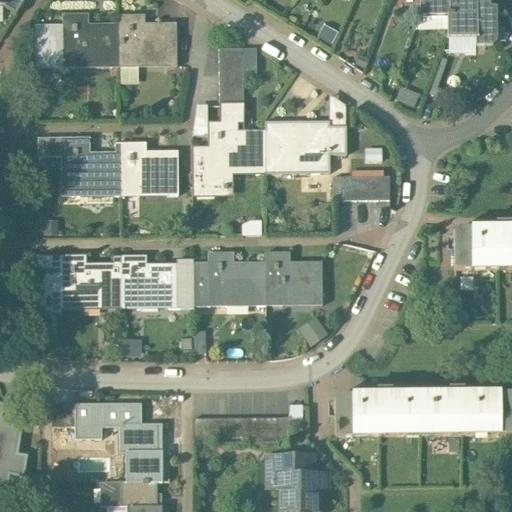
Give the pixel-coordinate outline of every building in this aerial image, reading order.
[(0,0),(0,9),(2,9),(15,17),(25,1),(22,0),(0,0)] [(446,0),(418,0),(419,17),(446,16),(446,2),(446,0)] [(475,2),(446,2),(446,16),(447,37),(475,37),(475,4),(475,2)] [(488,4),(475,4),(475,37),(475,48),(491,48),(495,43),(495,11),(488,11),(488,4)] [(119,28),(80,28),(80,18),(63,18),(63,28),(63,71),(81,71),(82,62),(111,62),(111,71),(119,71),(119,28)] [(176,28),(135,28),(135,19),(119,19),(119,28),(119,71),(176,71),(176,28)] [(63,28),(34,28),(34,71),(37,71),(37,70),(62,70),(62,71),(63,71),(63,28)] [(242,52),(217,53),(217,65),(242,64),(242,52)] [(111,62),(82,62),(81,71),(81,76),(111,75),(111,71),(111,62)] [(242,75),(242,64),(217,65),(217,75),(242,75)] [(242,75),(217,75),(217,86),(242,86),(242,75)] [(242,86),(217,86),(217,98),(242,98),(242,86)] [(397,100),(415,107),(419,97),(401,90),(397,100)] [(242,98),(217,98),(217,109),(242,109),(242,98)] [(330,101),(330,126),(346,126),(347,101),(330,101)] [(242,109),(217,109),(217,125),(206,125),(206,151),(191,151),(191,199),(225,198),(225,178),(264,177),(263,134),(242,134),(242,109)] [(345,130),(327,129),(327,124),(264,125),(263,134),(264,177),(328,176),(328,158),(345,157),(345,130)] [(115,156),(79,155),(79,142),(37,143),(37,159),(60,159),(60,200),(120,199),(119,147),(115,147),(115,156)] [(175,155),(134,155),(134,147),(119,147),(120,199),(175,199),(175,155)] [(343,180),(333,181),(333,205),(343,205),(343,180)] [(354,204),(354,180),(343,180),(343,205),(354,204)] [(366,204),(366,180),(354,180),(354,204),(366,204)] [(377,180),(366,180),(366,204),(377,204),(377,180)] [(389,180),(377,180),(377,204),(389,204),(389,180)] [(511,273),(511,233),(508,234),(508,228),(493,228),(493,235),(454,235),(454,273),(511,273)] [(321,266),(280,266),(280,257),(264,257),(264,267),(265,310),(321,309),(321,266)] [(264,267),(223,267),(223,258),(207,258),(207,267),(192,268),(192,311),(208,311),(209,310),(224,310),(224,311),(265,310),(264,267)] [(59,259),(36,260),(37,318),(61,318),(61,312),(60,312),(59,259)] [(110,267),(76,267),(75,259),(59,259),(60,312),(61,312),(115,312),(120,312),(120,261),(110,261),(110,267)] [(175,269),(136,268),(135,261),(120,261),(120,312),(175,311),(175,269)] [(312,347),(329,335),(316,318),(299,330),(312,347)] [(204,359),(204,335),(192,335),(193,359),(204,359)] [(421,439),(420,400),(388,401),(388,394),(375,395),(375,401),(334,402),(334,441),(421,439)] [(420,400),(421,439),(510,437),(510,399),(462,400),(461,394),(448,394),(448,400),(420,400)] [(62,428),(62,406),(50,406),(51,428),(62,428)] [(74,407),(74,406),(62,406),(62,428),(74,427),(74,407)] [(138,427),(138,406),(74,407),(74,427),(74,429),(119,428),(119,454),(125,454),(125,485),(156,485),(155,427),(138,427)] [(203,420),(192,420),(192,445),(203,445),(203,420)] [(216,420),(203,420),(203,445),(216,445),(216,420)] [(228,420),(216,420),(216,445),(228,445),(228,420)] [(240,420),(228,420),(228,445),(240,445),(240,420)] [(252,420),(240,420),(240,445),(252,445),(252,420)] [(264,421),(252,420),(252,445),(264,445),(264,421)] [(288,445),(288,420),(276,421),(276,445),(288,445)] [(276,421),(264,421),(264,445),(276,445),(276,421)] [(313,511),(313,463),(274,463),(274,489),(280,489),(279,511),(313,511)] [(119,485),(102,485),(102,507),(117,508),(117,509),(119,509),(119,485)] [(125,485),(119,485),(119,509),(119,510),(125,510),(125,511),(155,511),(156,485),(125,485)]
